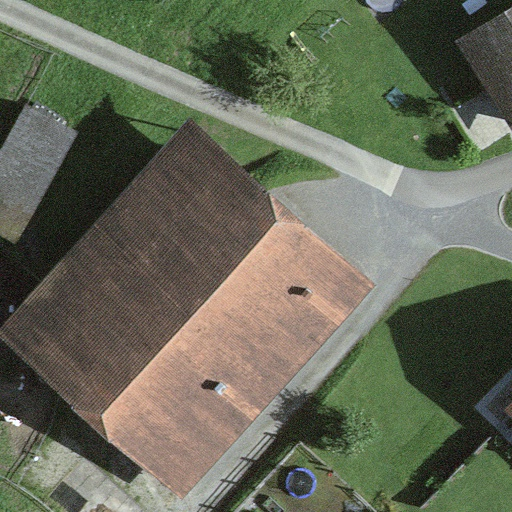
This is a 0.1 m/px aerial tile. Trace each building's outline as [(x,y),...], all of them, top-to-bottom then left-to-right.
[(511,0),(497,0),(455,26),(511,120),(511,0)] [(78,122),(25,93),(0,139),(0,219),(15,228),(18,230),(78,122)] [(189,102),(0,310),(0,317),(186,485),(378,272),(189,102)] [(511,383),(503,393),(511,402),(511,383)] [(307,446),(273,484),(305,511),(317,511),(346,481),(307,446)]
